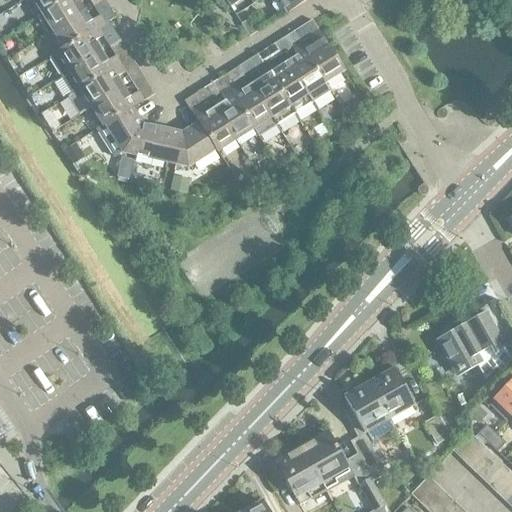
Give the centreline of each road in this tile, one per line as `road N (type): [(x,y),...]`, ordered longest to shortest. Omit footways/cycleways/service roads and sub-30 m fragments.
road 1 (tertiary): [(168,511),(460,199)]
road 2 (residential): [(327,0),(188,84),(167,79),(115,0)]
road 3 (residential): [(460,199),(340,0)]
